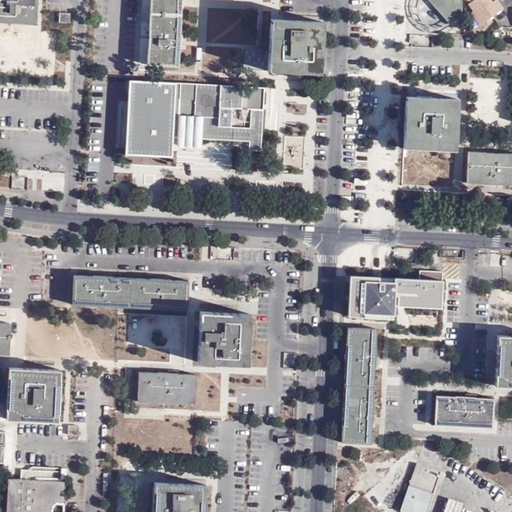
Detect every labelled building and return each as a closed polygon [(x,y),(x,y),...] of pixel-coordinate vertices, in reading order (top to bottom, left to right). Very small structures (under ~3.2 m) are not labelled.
[(0,0),(0,20),(35,22),(35,0),(0,0)] [(150,0),(150,12),(182,14),(183,0),(150,0)] [(428,0),(449,23),(453,19),(454,17),(454,15),(455,9),(455,5),(455,1),(454,0),(428,0)] [(454,0),(455,1),(455,5),(455,9),(454,15),(454,17),(460,19),(461,16),(462,11),(462,8),(462,3),(460,0),(454,0)] [(491,0),(472,0),(468,3),(483,21),(504,9),(497,0),(493,2),(491,0)] [(150,12),(147,65),(179,67),(181,41),(182,14),(150,12)] [(70,14),(59,14),(59,24),(70,23),(70,14)] [(297,20),(272,18),(269,71),(321,74),(324,21),(297,20)] [(413,34),(411,44),(431,46),(432,36),(413,34)] [(259,142),(262,80),(127,72),(123,146),(170,148),(171,129),(248,133),(247,142),(259,142)] [(429,99),(408,98),(405,149),(454,151),(457,100),(429,99)] [(511,155),(469,154),(467,184),(494,185),(511,186),(511,155)] [(15,188),(28,187),(27,176),(14,177),(15,188)] [(45,176),(45,190),(65,190),(65,176),(45,176)] [(105,277),(74,275),(73,306),(101,307),(133,309),(135,278),(105,277)] [(440,282),(352,277),(351,298),(350,318),(392,320),(393,306),(439,308),(440,282)] [(166,279),(135,278),(133,309),(189,311),(190,280),(166,279)] [(248,364),(250,314),(225,313),(199,312),(197,362),(248,364)] [(11,324),(0,323),(0,354),(10,355),(11,324)] [(349,332),(345,385),(375,387),(377,359),(379,334),(349,332)] [(511,334),(498,334),(495,384),(511,384),(511,334)] [(287,364),(297,364),(297,353),(287,353),(287,364)] [(7,420),(58,423),(61,372),(41,370),(10,369),(7,420)] [(173,373),(140,372),(138,402),(195,404),(196,374),(173,373)] [(345,385),(341,445),(371,447),(374,411),(375,387),(345,385)] [(464,395),(437,394),(436,423),(493,426),(495,397),(464,395)] [(80,427),(71,426),(70,438),(80,439),(80,427)] [(419,462),(411,484),(402,510),(407,511),(426,511),(434,492),(442,471),(419,462)] [(66,511),(68,492),(59,482),(10,479),(7,511),(66,511)] [(68,482),(59,482),(68,492),(68,482)] [(203,511),(204,484),(182,484),(155,483),(153,511),(203,511)] [(444,511),(462,511),(465,504),(449,499),(444,511)]
